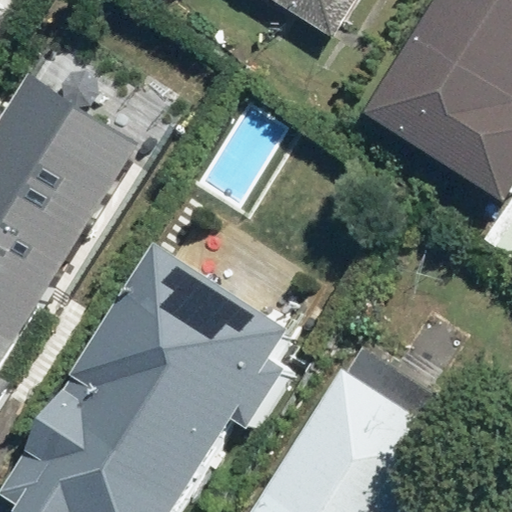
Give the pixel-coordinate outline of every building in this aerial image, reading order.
[(0,0),(0,29),(13,9),(0,0)] [(283,0),(348,42),(375,0),(283,0)] [(511,0),(461,0),(386,119),(511,197),(511,0)] [(101,159),(169,204),(216,133),(147,88),(101,159)] [(0,176),(0,427),(29,383),(17,376),(75,288),(69,284),(97,240),(0,176)] [(206,511),(316,338),(170,248),(7,508),(13,511),(206,511)] [(445,511),(499,424),(380,352),(366,376),(358,372),(272,511),(445,511)]
